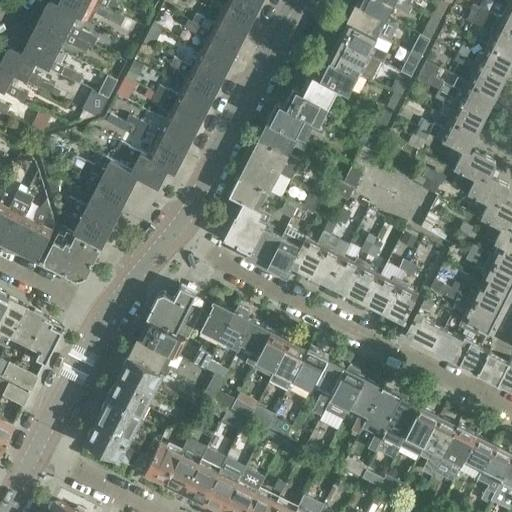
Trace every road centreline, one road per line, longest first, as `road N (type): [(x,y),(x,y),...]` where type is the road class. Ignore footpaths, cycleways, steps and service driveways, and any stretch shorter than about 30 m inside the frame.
road 1 (residential): [(479,393),(166,238)]
road 2 (tertiary): [(166,238),(192,207),(298,0)]
road 3 (tertiary): [(37,451),(105,314)]
road 4 (residential): [(37,451),(158,511)]
